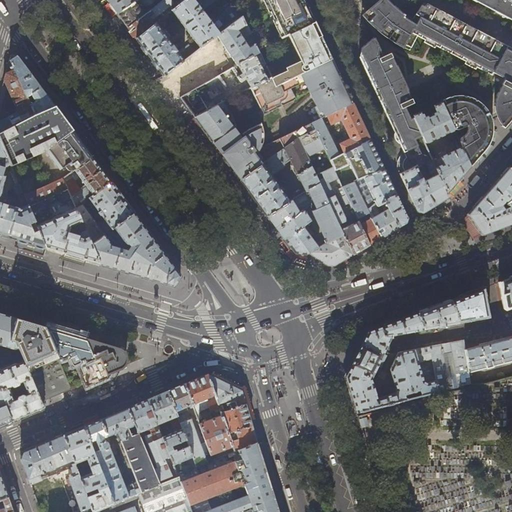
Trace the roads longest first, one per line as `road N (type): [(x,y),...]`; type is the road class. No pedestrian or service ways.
road 1 (primary): [(8,12),(239,323)]
road 2 (primary): [(281,312),(53,0)]
road 3 (residential): [(310,0),(422,238)]
road 4 (residential): [(0,443),(184,366),(200,335)]
road 5 (primary): [(0,275),(200,335)]
road 6 (primary): [(348,511),(294,343)]
road 7 (primary): [(254,353),(301,511)]
road 8 (primary): [(511,247),(386,286)]
road 9 (residential): [(511,147),(422,238)]
